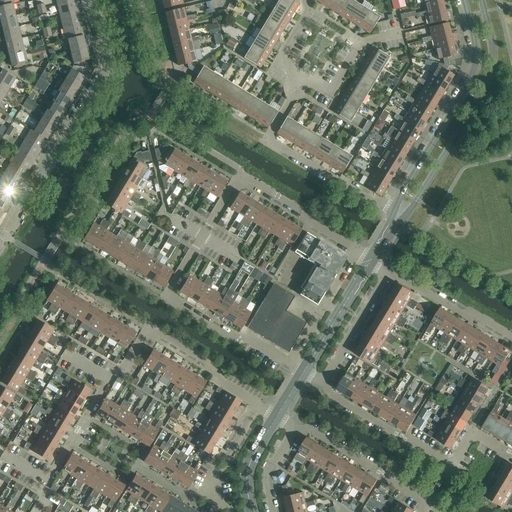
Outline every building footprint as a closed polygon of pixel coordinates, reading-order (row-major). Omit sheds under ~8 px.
[(183,4),(181,0),(162,0),(164,9),(183,4)] [(300,3),(295,0),(278,0),(277,2),(294,12),(300,3)] [(333,11),(338,0),(326,0),(323,5),(333,11)] [(342,16),(351,0),(338,0),(333,11),(342,16)] [(352,0),(351,0),(342,16),(351,22),(361,5),(352,0)] [(397,0),(391,0),(394,10),(400,8),(397,0)] [(426,14),(444,9),(442,0),(435,0),(423,3),(425,11),(426,14)] [(76,1),(57,5),(60,17),(79,12),(76,1)] [(272,12),(288,21),(294,12),(277,2),(272,12)] [(0,19),(15,16),(13,4),(12,4),(0,6),(0,19)] [(361,5),(351,22),(360,27),(370,11),(361,5)] [(186,17),(184,8),(165,13),(168,24),(186,19),(187,21),(192,20),(190,16),(186,17)] [(426,16),(428,24),(447,20),(444,9),(426,14),(425,11),(420,12),(422,17),(426,16)] [(370,33),(376,24),(376,23),(380,22),(382,18),(370,11),(360,27),(370,33)] [(79,12),(60,17),(63,28),(82,24),(79,12)] [(266,21),(283,31),(288,21),(272,12),(266,21)] [(0,27),(2,27),(3,31),(18,27),(15,16),(0,19),(0,27)] [(170,34),(189,29),(187,21),(186,19),(168,24),(170,34)] [(283,31),(266,21),(261,30),(277,40),(283,31)] [(429,27),(431,36),(432,38),(451,34),(448,23),(429,27)] [(66,41),(68,40),(83,36),(85,36),(82,24),(63,28),(66,41)] [(218,24),(208,27),(210,35),(220,32),(218,24)] [(4,35),(2,35),(4,43),(21,39),(18,27),(3,31),(4,35)] [(173,44),(191,40),(192,42),(197,41),(196,37),(191,38),(189,29),(170,34),(173,44)] [(277,40),(261,30),(255,39),(272,49),(277,40)] [(214,34),(216,45),(222,43),(220,33),(214,34)] [(451,34),(432,38),(431,36),(427,37),(428,42),(432,41),(434,49),(453,44),(451,34)] [(86,39),(84,40),(83,36),(68,40),(70,51),(88,47),(86,39)] [(234,48),(238,41),(231,37),(227,44),(234,48)] [(6,51),(7,50),(8,54),(24,50),(21,39),(4,43),(6,51)] [(272,49),(255,39),(250,49),(266,58),(272,49)] [(191,40),(173,44),(176,55),(194,50),(199,49),(197,41),(192,42),(191,40)] [(437,60),(443,59),(444,65),(449,65),(447,58),(456,55),(453,44),(434,49),(437,60)] [(73,64),(89,60),(88,55),(90,55),(88,47),(70,51),(73,64)] [(390,57),(383,53),(373,47),(367,57),(384,67),(390,57)] [(244,58),(260,68),(266,58),(250,49),(244,58)] [(11,66),(27,63),(24,50),(8,54),(11,66)] [(191,63),(197,61),(194,50),(176,55),(178,66),(187,64),(188,69),(191,71),(194,67),(192,66),(191,63)] [(362,66),(378,76),(384,67),(367,57),(362,66)] [(237,59),(233,64),(240,68),(243,63),(237,59)] [(224,63),(221,68),(226,71),(229,66),(224,63)] [(244,63),(241,68),(247,71),(250,66),(244,63)] [(444,65),(442,68),(437,65),(431,75),(448,85),(453,75),(446,71),(449,65),(444,65)] [(86,68),(73,66),(71,69),(82,75),(86,68)] [(203,66),(200,71),(194,67),(191,71),(198,75),(193,83),(203,89),(213,72),(203,66)] [(356,75),(373,85),(378,76),(362,66),(356,75)] [(16,77),(2,69),(0,72),(0,82),(9,88),(16,77)] [(84,82),(83,81),(85,77),(71,69),(65,80),(80,89),(84,82)] [(212,94),(222,78),(213,72),(203,89),(212,94)] [(373,85),(356,75),(351,84),(367,94),(373,85)] [(431,75),(427,82),(426,84),(442,94),(448,85),(431,75)] [(399,79),(395,77),(393,80),(389,78),(387,81),(395,86),(399,79)] [(39,78),(34,86),(40,90),(45,82),(39,78)] [(222,100),(231,83),(222,78),(212,94),(222,100)] [(74,95),(76,96),(80,89),(65,80),(59,90),(72,98),(74,95)] [(442,94),(426,84),(427,82),(423,80),(420,84),(424,86),(420,93),(436,103),(442,94)] [(0,96),(3,98),(9,88),(0,82),(0,96)] [(231,105),(241,89),(231,83),(222,100),(231,105)] [(367,94),(351,84),(345,94),(361,104),(367,94)] [(241,89),(231,105),(240,111),(250,95),(241,89)] [(72,103),(70,102),(72,98),(59,90),(52,100),(68,109),(72,103)] [(420,93),(416,101),(414,103),(431,113),(436,103),(420,93)] [(361,104),(345,94),(339,103),(356,113),(361,104)] [(250,95),(240,111),(249,117),(259,100),(250,95)] [(431,113),(414,103),(416,101),(411,98),(409,102),(413,105),(409,112),(425,122),(431,113)] [(22,106),(31,111),(35,104),(27,99),(22,106)] [(62,115),(64,116),(68,109),(52,100),(46,110),(60,119),(62,115)] [(259,100),(249,117),(258,122),(268,106),(259,100)] [(334,112),(350,122),(356,113),(339,103),(334,112)] [(268,128),(278,112),(268,106),(258,122),(268,128)] [(59,123),(58,122),(60,119),(46,110),(40,121),(55,130),(59,123)] [(425,122),(409,112),(404,119),(403,121),(420,131),(425,122)] [(7,115),(4,120),(9,124),(13,118),(7,115)] [(331,115),(328,121),(333,123),(336,118),(331,115)] [(287,117),(277,133),(286,139),(296,123),(287,117)] [(420,131),(403,121),(404,119),(400,117),(398,121),(402,123),(398,131),(414,140),(420,131)] [(50,136),(51,137),(55,130),(40,121),(34,131),(47,139),(50,136)] [(296,145),(306,128),(296,123),(286,139),(296,145)] [(305,150),(315,134),(306,128),(296,145),(305,150)] [(34,131),(31,129),(24,140),(41,150),(47,139),(34,131)] [(398,131),(393,138),(392,140),(408,150),(414,140),(398,131)] [(315,134),(305,150),(314,156),(324,139),(315,134)] [(408,150),(392,140),(393,138),(389,135),(386,139),(391,142),(386,149),(403,159),(408,150)] [(324,139),(314,156),(323,161),(333,145),(324,139)] [(18,150),(35,160),(41,150),(24,140),(18,150)] [(167,145),(162,146),(163,147),(154,149),(158,166),(164,165),(174,149),(172,148),(167,145)] [(333,145),(323,161),(333,167),(343,151),(333,145)] [(174,171),(183,155),(174,149),(164,165),(174,171)] [(386,149),(382,156),(381,158),(397,168),(403,159),(386,149)] [(12,160),(29,170),(35,160),(18,150),(12,160)] [(134,158),(133,157),(132,160),(148,169),(154,168),(150,151),(141,152),(141,151),(137,153),(134,158)] [(342,173),(352,156),(343,151),(333,167),(342,173)] [(397,168),(381,158),(382,156),(378,154),(375,158),(379,160),(375,168),(391,178),(397,168)] [(182,176),(192,160),(183,155),(174,171),(182,176)] [(29,170),(12,160),(6,171),(22,181),(29,170)] [(148,169),(132,160),(127,168),(143,178),(148,169)] [(184,184),(183,186),(187,188),(190,183),(201,165),(192,160),(182,176),(179,181),(184,184)] [(193,185),(195,183),(200,186),(209,170),(201,165),(190,183),(193,185)] [(121,177),(137,187),(143,178),(127,168),(121,177)] [(391,178),(375,168),(371,175),(369,177),(386,187),(391,178)] [(209,170),(200,186),(208,192),(218,176),(209,170)] [(22,181),(6,171),(0,179),(0,181),(16,191),(22,181)] [(368,179),(364,187),(380,196),(386,187),(369,177),(371,175),(367,172),(364,176),(368,179)] [(208,192),(218,197),(227,181),(218,176),(208,192)] [(137,187),(121,177),(116,186),(132,195),(137,187)] [(0,195),(9,200),(8,201),(10,202),(16,191),(0,181),(0,195)] [(132,195),(116,186),(111,195),(127,204),(132,195)] [(239,192),(230,208),(239,214),(249,198),(239,192)] [(6,204),(8,201),(9,200),(0,195),(0,209),(4,211),(8,205),(6,204)] [(105,205),(121,214),(127,204),(111,195),(105,205)] [(249,198),(239,214),(248,219),(257,203),(249,198)] [(257,203),(248,219),(256,224),(266,208),(257,203)] [(262,227),(260,229),(264,231),(275,214),(266,208),(256,224),(262,227)] [(268,233),(269,232),(274,235),(284,219),(275,214),(264,231),(268,233)] [(279,238),(278,240),(282,242),(292,224),(284,219),(274,235),(279,238)] [(143,220),(140,225),(147,230),(150,224),(143,220)] [(94,223),(84,239),(92,244),(102,228),(94,223)] [(285,244),(286,242),(292,246),(302,230),(292,224),(282,242),(285,244)] [(102,228),(92,244),(102,250),(111,234),(102,228)] [(306,233),(294,253),(314,265),(300,288),(303,289),(300,295),(317,305),(333,279),(333,280),(337,274),(336,274),(344,261),(342,254),(306,233)] [(111,234),(102,250),(110,255),(120,239),(111,234)] [(120,239),(110,255),(119,261),(129,245),(120,239)] [(129,245),(119,261),(128,266),(138,250),(129,245)] [(138,250),(128,266),(137,271),(146,255),(138,250)] [(146,255),(137,271),(145,277),(155,261),(146,255)] [(155,261),(145,277),(154,282),(164,266),(159,263),(160,261),(156,259),(155,261)] [(259,267),(264,271),(268,264),(263,260),(259,267)] [(229,268),(235,272),(239,265),(233,262),(229,268)] [(163,287),(173,271),(164,266),(154,282),(163,287)] [(255,268),(250,276),(258,281),(263,273),(255,268)] [(263,273),(258,281),(268,287),(273,279),(263,273)] [(189,275),(179,291),(189,297),(198,281),(189,275)] [(198,281),(189,297),(197,302),(207,286),(198,281)] [(414,293),(397,283),(392,292),(408,302),(414,293)] [(56,284),(46,300),(56,306),(66,290),(56,284)] [(286,311),(295,297),(273,284),(265,298),(275,305),(266,319),(277,325),(286,311)] [(207,286),(197,302),(206,307),(216,291),(207,286)] [(66,290),(56,306),(65,311),(74,295),(66,290)] [(224,297),(215,313),(223,318),(233,302),(237,295),(229,290),(226,295),(224,297)] [(216,291),(206,307),(215,313),(224,297),(216,291)] [(387,301),(403,311),(408,302),(392,292),(387,301)] [(74,295),(65,311),(73,316),(83,300),(74,295)] [(275,305),(265,298),(247,327),(258,334),(266,319),(275,305)] [(83,300),(73,316),(82,322),(92,306),(83,300)] [(381,310),(398,320),(403,311),(387,301),(381,310)] [(233,302),(223,318),(232,323),(243,305),(239,303),(238,305),(233,302)] [(241,329),(251,313),(245,309),(247,307),(243,305),(232,323),(241,329)] [(92,306),(82,322),(91,327),(101,311),(92,306)] [(449,313),(440,308),(430,324),(440,330),(449,313)] [(376,318),(393,328),(398,320),(381,310),(376,318)] [(101,311),(91,327),(100,332),(109,316),(101,311)] [(306,323),(286,311),(277,325),(297,338),(306,323)] [(449,313),(440,330),(448,335),(458,319),(449,313)] [(109,316),(100,332),(108,338),(118,322),(109,316)] [(371,327),(387,337),(393,328),(376,318),(371,327)] [(266,319),(258,334),(268,340),(277,325),(266,319)] [(458,319),(448,335),(457,340),(467,324),(458,319)] [(38,320),(32,329),(49,339),(54,329),(38,320)] [(118,322),(108,338),(117,343),(127,327),(118,322)] [(462,343),(461,346),(465,348),(466,346),(476,329),(467,324),(457,340),(462,343)] [(268,340),(289,353),(297,338),(277,325),(268,340)] [(127,327),(117,343),(126,349),(136,333),(127,327)] [(366,336),(382,346),(387,337),(371,327),(366,336)] [(32,329),(27,338),(43,347),(46,342),(48,344),(51,340),(49,339),(32,329)] [(476,329),(466,346),(474,351),(484,335),(476,329)] [(480,354),(478,356),(482,358),(493,340),(484,335),(474,351),(480,354)] [(381,352),(379,351),(382,346),(366,336),(360,345),(379,356),(381,352)] [(27,338),(22,346),(38,356),(40,357),(42,354),(40,353),(43,347),(27,338)] [(486,360),(487,358),(492,362),(502,345),(493,340),(482,358),(486,360)] [(355,354),(371,364),(374,358),(377,359),(379,356),(360,345),(355,354)] [(497,365),(496,367),(500,369),(511,351),(502,345),(492,362),(497,365)] [(22,346),(17,355),(33,365),(36,360),(38,361),(40,357),(38,356),(22,346)] [(153,349),(143,365),(152,371),(162,355),(153,349)] [(17,355),(11,364),(27,374),(29,375),(32,371),(30,370),(33,365),(17,355)] [(162,355),(152,371),(157,374),(156,376),(160,378),(161,376),(171,360),(162,355)] [(160,378),(158,381),(167,387),(170,382),(179,366),(171,360),(161,376),(160,378)] [(391,369),(381,362),(378,367),(388,374),(391,369)] [(11,364),(6,373),(22,382),(27,374),(11,364)] [(179,366),(170,382),(179,387),(188,371),(179,366)] [(188,371),(179,387),(187,392),(197,376),(188,371)] [(6,373),(1,382),(17,392),(22,382),(6,373)] [(346,373),(336,389),(345,395),(355,378),(346,373)] [(197,376),(187,392),(192,395),(196,398),(206,382),(197,376)] [(465,385),(483,396),(489,387),(473,377),(469,383),(467,381),(465,385)] [(355,378),(345,395),(354,400),(364,384),(355,378)] [(72,384),(69,389),(85,399),(90,390),(72,379),(70,383),(72,384)] [(115,382),(112,387),(117,390),(120,385),(115,382)] [(440,382),(435,391),(439,393),(444,384),(440,382)] [(49,384),(46,387),(57,394),(59,390),(49,384)] [(363,405),(373,389),(364,384),(354,400),(363,405)] [(0,385),(0,397),(9,403),(12,398),(14,400),(17,395),(15,394),(0,385)] [(462,395),(478,405),(483,396),(465,385),(463,389),(465,390),(462,395)] [(61,397),(79,408),(85,399),(69,389),(65,395),(63,393),(61,397)] [(136,389),(133,394),(141,399),(144,393),(136,389)] [(372,410),(381,394),(373,389),(363,405),(372,410)] [(241,401),(223,390),(220,394),(223,395),(219,400),(235,410),(241,401)] [(388,395),(387,397),(381,394),(372,410),(380,416),(390,399),(391,397),(388,395)] [(459,400),(457,399),(454,402),(457,404),(473,414),(478,405),(462,395),(459,400)] [(416,396),(413,402),(419,406),(423,399),(416,396)] [(0,397),(0,409),(4,412),(9,403),(0,397)] [(58,407),(74,416),(79,408),(61,397),(59,400),(61,401),(58,407)] [(105,398),(96,414),(105,420),(114,404),(105,398)] [(389,421),(399,405),(390,399),(380,416),(389,421)] [(216,406),(214,404),(212,408),(230,419),(235,410),(219,400),(216,406)] [(145,412),(149,414),(154,406),(150,403),(145,412)] [(114,404),(105,420),(113,425),(123,409),(114,404)] [(123,409),(113,425),(122,430),(132,414),(136,407),(131,404),(128,409),(124,407),(123,409)] [(473,414),(457,404),(451,412),(468,422),(473,414)] [(36,405),(30,414),(35,416),(40,407),(36,405)] [(398,426),(408,410),(399,405),(389,421),(398,426)] [(51,414),(69,425),(74,416),(58,407),(55,412),(53,411),(51,414)] [(210,411),(212,413),(209,418),(225,428),(230,419),(212,408),(210,411)] [(176,420),(180,413),(174,409),(169,416),(176,420)] [(451,412),(446,409),(441,418),(446,421),(462,431),(468,422),(451,412)] [(407,432),(417,416),(408,410),(398,426),(407,432)] [(492,411),(482,428),(491,433),(501,417),(496,414),(492,411)] [(141,420),(131,436),(140,441),(149,425),(153,418),(149,415),(149,414),(145,412),(145,413),(142,418),(141,420)] [(48,424),(64,434),(69,425),(51,414),(49,417),(51,419),(48,424)] [(132,414),(122,430),(131,436),(141,420),(132,414)] [(500,438),(510,422),(501,417),(491,433),(500,438)] [(204,427),(220,436),(225,428),(209,418),(204,427)] [(462,431),(446,421),(444,425),(441,430),(457,440),(462,431)] [(508,444),(511,437),(511,423),(510,422),(500,438),(508,444)] [(40,432),(58,442),(64,434),(48,424),(44,429),(42,428),(40,432)] [(149,425),(140,441),(149,447),(159,430),(149,425)] [(204,427),(202,425),(199,429),(201,430),(198,435),(214,445),(220,436),(204,427)] [(438,435),(436,434),(433,438),(452,449),(457,440),(441,430),(438,435)] [(37,441),(53,451),(58,442),(40,432),(38,435),(40,436),(37,441)] [(193,445),(209,454),(214,445),(198,435),(193,445)] [(307,437),(294,459),(303,465),(306,459),(316,443),(307,437)] [(53,451),(37,441),(34,447),(32,445),(29,449),(47,460),(53,451)] [(316,443),(306,459),(314,467),(315,464),(325,448),(316,443)] [(153,445),(144,461),(153,467),(164,449),(160,446),(159,448),(153,445)] [(325,448),(315,464),(324,470),(334,453),(325,448)] [(164,449),(153,467),(162,472),(171,456),(166,453),(168,451),(164,449)] [(203,451),(200,455),(206,459),(209,454),(203,451)] [(334,453),(324,470),(332,475),(342,459),(334,453)] [(72,454),(62,470),(71,475),(81,459),(72,454)] [(171,456),(162,472),(170,477),(181,459),(178,457),(176,459),(171,456)] [(81,459),(71,475),(76,478),(75,480),(79,482),(80,480),(90,464),(81,459)] [(181,459),(170,477),(179,483),(189,466),(184,463),(185,461),(181,459)] [(342,459),(332,475),(341,480),(351,464),(342,459)] [(511,464),(509,462),(503,471),(511,476),(511,464)] [(90,464),(80,480),(89,486),(98,470),(90,464)] [(351,464),(341,480),(350,486),(360,469),(351,464)] [(189,466),(179,483),(188,488),(199,470),(195,467),(194,470),(189,466)] [(352,490),(353,488),(359,491),(368,475),(360,469),(350,486),(349,488),(352,490)] [(98,470),(89,486),(97,491),(107,475),(98,470)] [(275,478),(274,480),(278,483),(284,481),(285,475),(280,471),(275,474),(275,476),(275,478)] [(511,476),(503,471),(498,480),(511,488),(511,476)] [(97,491),(96,493),(100,495),(101,493),(106,496),(116,480),(107,475),(97,491)] [(136,475),(126,491),(132,494),(130,496),(134,498),(145,480),(136,475)] [(368,475),(359,491),(368,496),(378,480),(368,475)] [(116,480),(106,496),(111,499),(110,501),(114,504),(125,486),(116,480)] [(145,480),(134,498),(137,500),(139,498),(144,501),(154,485),(145,480)] [(493,489),(509,499),(511,493),(511,488),(498,480),(493,489)] [(382,483),(378,489),(384,493),(388,486),(382,483)] [(154,485),(144,501),(149,505),(148,507),(151,509),(153,507),(162,491),(154,485)] [(487,498),(503,508),(507,502),(508,503),(511,500),(509,499),(493,489),(487,498)] [(162,491),(153,507),(156,509),(161,511),(171,496),(162,491)] [(303,492),(285,497),(287,507),(306,503),(303,492)] [(90,496),(84,505),(88,507),(93,498),(90,496)] [(171,496),(161,511),(173,511),(180,501),(171,496)] [(173,511),(185,511),(188,507),(180,501),(173,511)] [(413,511),(414,511),(398,501),(392,510),(395,511),(413,511)] [(308,502),(306,503),(287,507),(288,511),(307,511),(307,507),(309,506),(308,502)]
